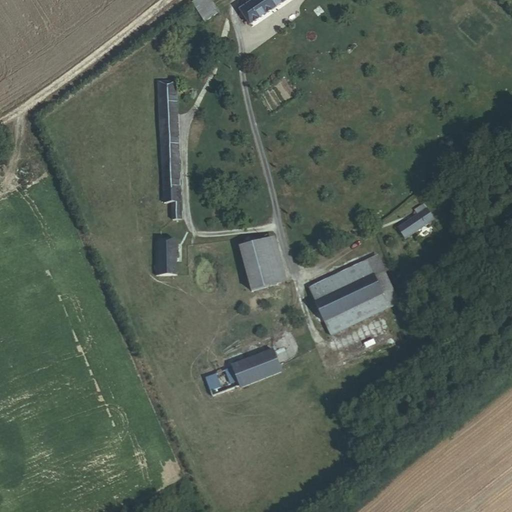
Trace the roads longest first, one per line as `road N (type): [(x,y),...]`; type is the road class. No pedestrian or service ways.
road 1 (unknown): [(238,43),(182,130),(185,206),(214,231),(278,221)]
road 2 (track): [(16,115),(179,0)]
